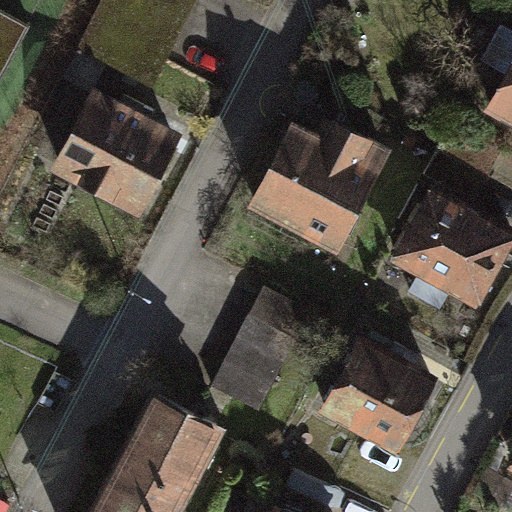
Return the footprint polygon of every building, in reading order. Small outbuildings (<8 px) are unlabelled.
[(105,0),(82,47),(155,83),(195,0),(105,0)] [(0,85),(29,29),(0,14),(0,85)] [(511,67),(491,106),(511,117),(511,67)] [(191,140),(105,93),(61,175),(147,221),(191,140)] [(324,137),(298,124),(255,206),(344,251),(395,151),(333,120),(324,137)] [(511,239),(511,232),(435,190),(397,259),(478,302),(511,239)] [(317,314),(266,288),(216,386),(266,412),(317,314)] [(433,377),(362,339),(325,407),(397,445),(433,377)] [(188,511),(226,433),(193,418),(157,400),(103,511),(188,511)]
